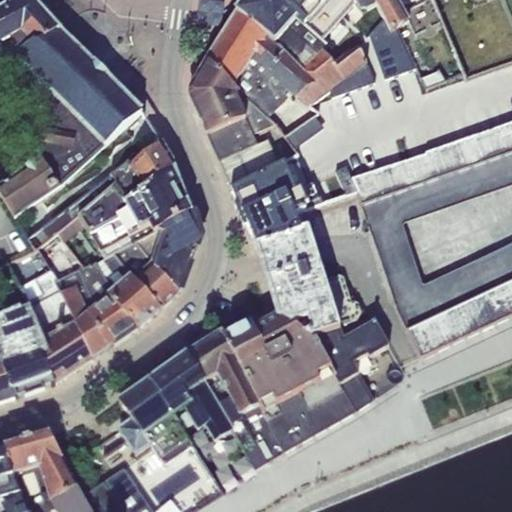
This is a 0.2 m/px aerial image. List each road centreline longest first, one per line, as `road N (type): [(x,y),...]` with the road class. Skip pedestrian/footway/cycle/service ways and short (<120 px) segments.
road 1 (tertiary): [(0,421),(69,398),(136,353),(190,310),(218,265),(223,231),(205,168),(171,97),(180,10)]
road 2 (unknown): [(349,247),(374,231),(489,223)]
